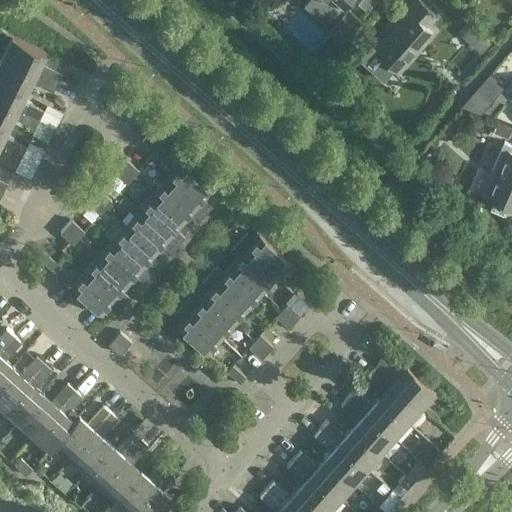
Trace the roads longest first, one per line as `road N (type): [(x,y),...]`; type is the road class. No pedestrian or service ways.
road 1 (tertiary): [(511,369),(94,0)]
road 2 (residential): [(231,470),(0,262)]
road 3 (residential): [(39,216),(135,141),(80,89)]
road 4 (residential): [(296,398),(269,373),(325,313),(352,337)]
road 5 (residential): [(80,89),(39,216)]
